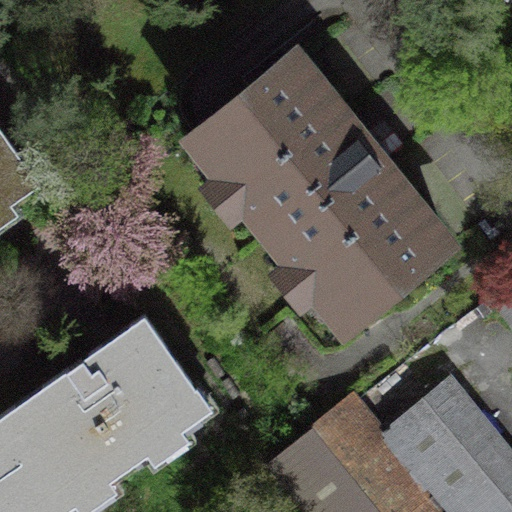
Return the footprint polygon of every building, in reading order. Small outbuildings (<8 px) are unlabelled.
[(292,55),(193,135),(222,171),(232,163),(257,194),(247,203),(291,257),(301,249),(327,280),(317,289),(346,325),(447,243),(379,160),(403,141),(384,117),(359,137),(292,55)] [(0,205),(37,180),(0,126),(0,205)] [(1,412),(66,504),(207,405),(144,313),(1,412)] [(511,511),(511,472),(460,411),(404,457),(355,398),(267,468),(303,511),(511,511)] [(0,511),(53,511),(66,504),(1,412),(0,412),(0,511)]
